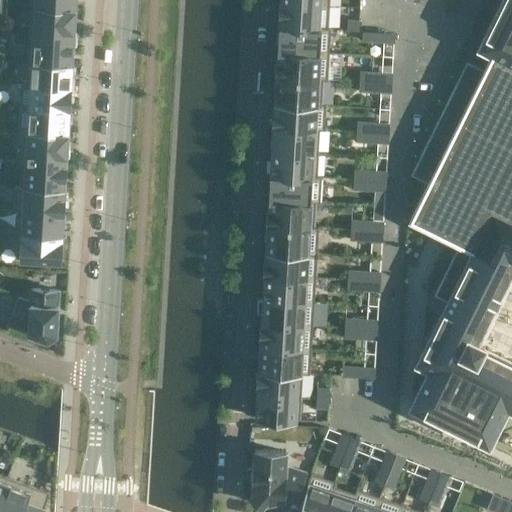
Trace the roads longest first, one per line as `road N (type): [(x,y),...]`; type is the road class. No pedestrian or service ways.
road 1 (residential): [(229,511),(261,0)]
road 2 (tertiary): [(102,377),(127,0)]
